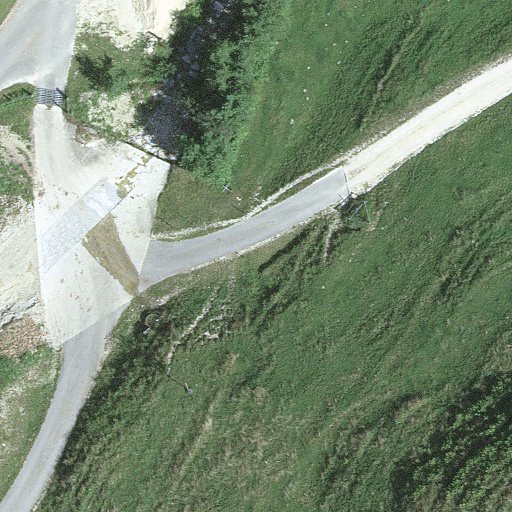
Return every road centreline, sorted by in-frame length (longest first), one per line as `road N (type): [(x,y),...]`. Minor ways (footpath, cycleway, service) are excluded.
road 1 (track): [(12,511),(49,451),(80,369),(80,310),(48,97),(62,0)]
road 2 (track): [(72,263),(166,259),(251,232),(511,74)]
